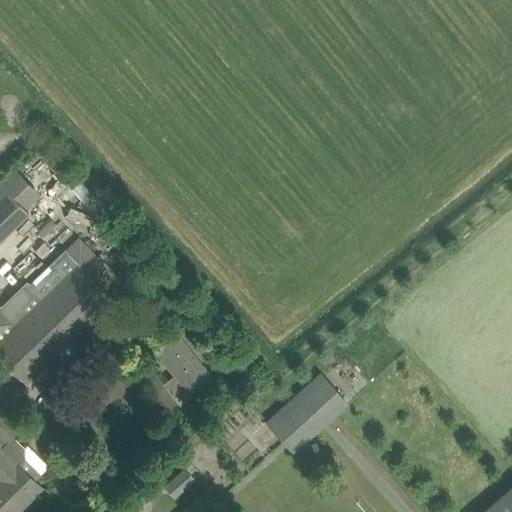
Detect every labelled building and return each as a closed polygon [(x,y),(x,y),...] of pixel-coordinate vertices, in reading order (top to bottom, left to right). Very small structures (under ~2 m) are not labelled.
[(0,180),(0,238),(29,211),(1,180),(0,180)] [(0,354),(26,381),(112,298),(105,290),(118,277),(79,236),(31,283),(27,280),(2,304),(0,304),(0,354)] [(178,330),(152,349),(187,395),(213,375),(178,330)] [(76,335),(70,342),(82,354),(88,348),(76,335)] [(106,363),(73,397),(96,420),(130,386),(106,363)] [(294,453),(349,402),(320,371),(265,422),(294,453)] [(0,511),(15,511),(42,484),(36,478),(41,474),(25,458),(25,449),(12,435),(19,428),(17,426),(22,421),(19,419),(26,413),(7,396),(0,402),(0,432),(3,435),(0,437),(0,511)] [(175,498),(196,478),(185,467),(164,487),(175,498)] [(511,511),(511,488),(484,511),(511,511)] [(135,511),(150,499),(143,491),(126,506),(131,511),(135,511)] [(192,500),(179,511),(202,511),(201,510),(208,504),(199,494),(192,500)]
